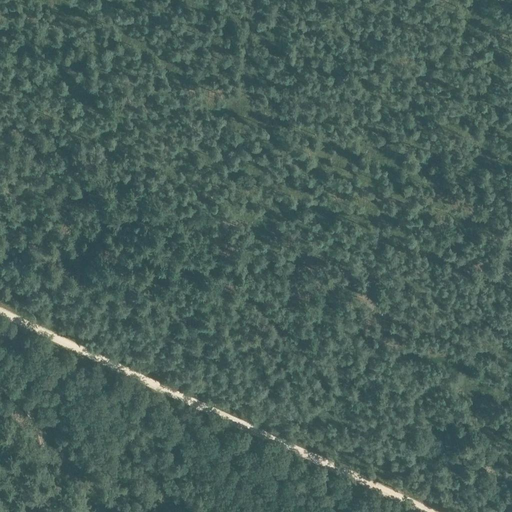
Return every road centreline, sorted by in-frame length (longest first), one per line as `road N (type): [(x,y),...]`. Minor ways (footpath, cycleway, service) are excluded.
road 1 (track): [(424,511),(0,312)]
road 2 (track): [(45,511),(52,432),(0,385)]
